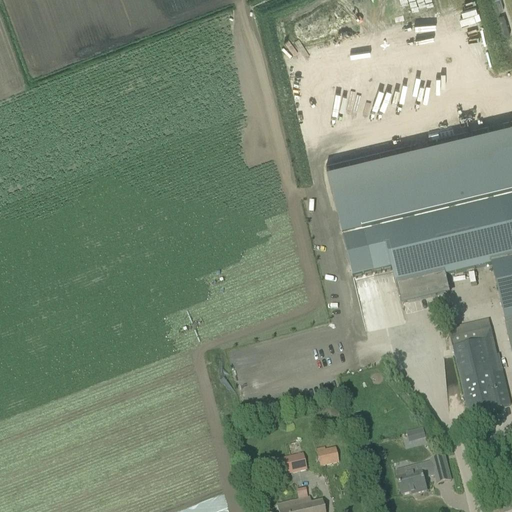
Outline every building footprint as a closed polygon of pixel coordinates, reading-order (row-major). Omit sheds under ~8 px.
[(492,63),(488,49),(483,50),(487,65),(492,63)] [(495,68),(497,79),(511,77),(511,71),(511,65),(495,68)] [(511,120),(326,165),(353,279),(372,275),(392,270),(397,290),(398,289),(402,308),(451,296),(446,278),(492,267),(505,322),(506,326),(511,324),(511,120)] [(501,409),(498,399),(493,376),(503,374),(499,356),(497,357),(493,340),(485,341),(483,332),(450,339),(468,417),(501,409)] [(366,433),(363,421),(358,418),(352,420),(356,436),(366,433)] [(415,440),(425,438),(423,430),(413,432),(415,440)] [(324,448),(316,450),(320,468),(339,464),(335,448),(325,451),(324,448)] [(302,454),(279,460),(283,477),(306,471),(302,454)] [(451,483),(449,474),(444,458),(431,462),(432,464),(410,470),(412,476),(398,480),(402,497),(415,493),(415,495),(427,492),(424,480),(435,477),(438,486),(451,483)] [(278,511),(323,511),(322,503),(311,505),(309,499),(277,506),(278,511)]
